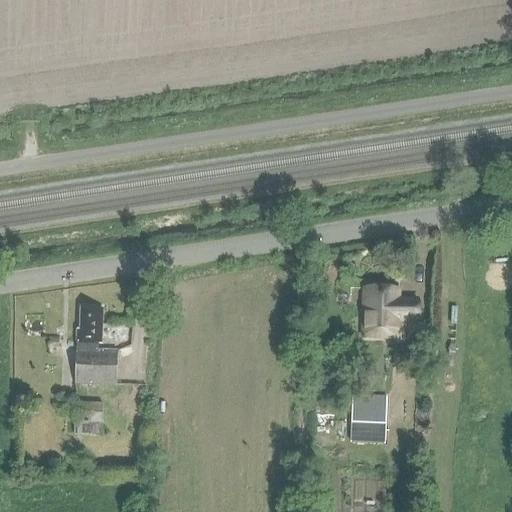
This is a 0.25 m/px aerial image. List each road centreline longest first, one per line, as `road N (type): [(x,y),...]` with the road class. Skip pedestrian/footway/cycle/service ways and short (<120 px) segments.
road 1 (unclassified): [(511,204),(0,283)]
road 2 (unclassified): [(0,169),(511,93)]
